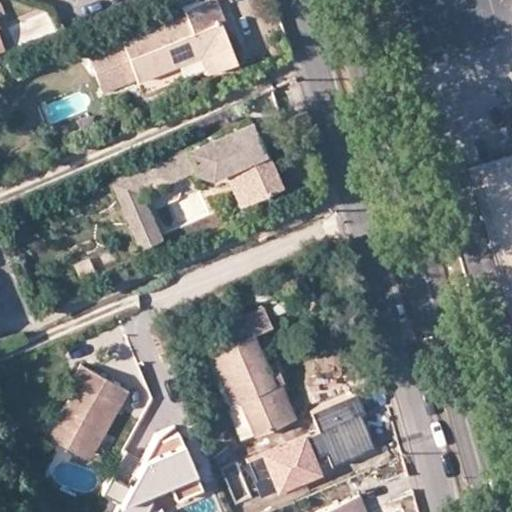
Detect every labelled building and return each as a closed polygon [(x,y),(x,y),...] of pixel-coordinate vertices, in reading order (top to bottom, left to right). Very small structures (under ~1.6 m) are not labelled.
[(169,24),(167,18),(103,45),(119,84),(197,53),(201,53),(207,69),(234,58),(217,19),(224,16),(216,0),(198,0),(182,7),(184,11),(186,17),(169,24)] [(167,18),(169,24),(186,17),(184,11),(167,18)] [(119,84),(103,45),(86,52),(103,91),(119,84)] [(250,118),(183,145),(192,166),(195,172),(213,180),(218,191),(227,186),(234,202),(278,183),(250,118)] [(192,166),(183,145),(110,177),(139,244),(161,234),(140,189),(192,166)] [(511,150),(466,163),(511,324),(511,150)] [(277,379),(271,380),(265,366),(250,333),(265,326),(268,325),(259,305),(223,320),(231,339),(208,349),(221,380),(229,401),(237,398),(252,432),(292,414),(277,379)] [(277,379),(280,378),(274,363),(265,366),(271,380),(277,379)] [(72,378),(78,381),(48,435),(82,453),(110,400),(117,404),(125,389),(79,364),(72,378)] [(82,453),(89,456),(117,404),(110,400),(82,453)] [(197,455),(203,452),(182,403),(176,405),(197,455)] [(168,467),(197,455),(176,405),(161,412),(167,424),(152,430),(168,467)] [(305,437),(264,454),(280,492),(321,475),(305,437)] [(366,511),(358,492),(309,511),(366,511)]
